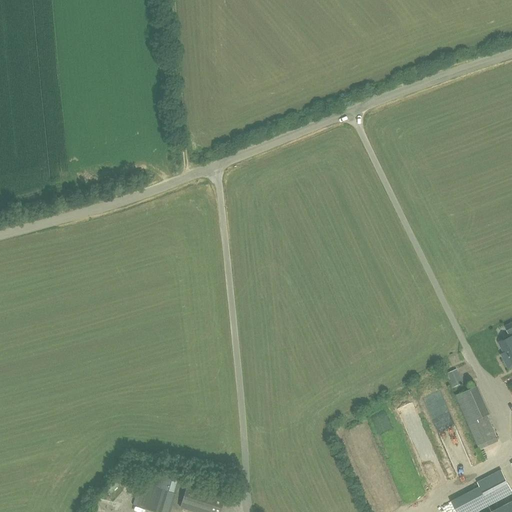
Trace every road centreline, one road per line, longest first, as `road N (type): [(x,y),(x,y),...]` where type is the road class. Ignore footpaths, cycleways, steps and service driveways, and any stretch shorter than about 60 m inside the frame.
road 1 (unknown): [(357,109),(509,427),(500,459)]
road 2 (unclassified): [(250,511),(215,166)]
road 3 (tertiary): [(215,166),(511,55)]
road 4 (tertiary): [(215,166),(0,236)]
road 5 (track): [(186,178),(173,0)]
